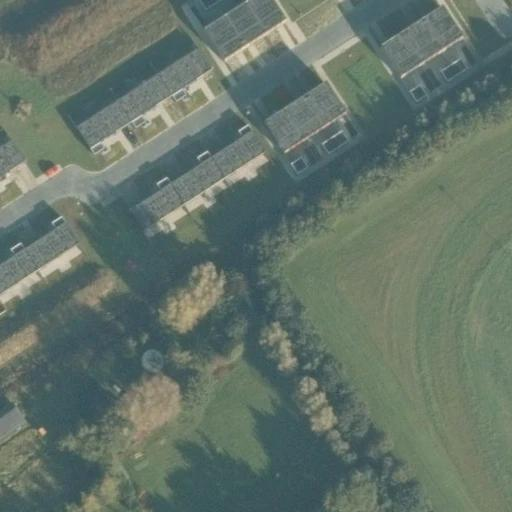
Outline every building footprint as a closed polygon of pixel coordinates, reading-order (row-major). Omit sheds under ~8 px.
[(210,0),(203,0),(198,4),(205,14),(215,7),(210,0)] [(268,0),(255,0),(244,7),(264,38),(284,25),(268,0)] [(244,7),(223,21),(244,51),(264,38),(244,7)] [(441,11),(421,24),(441,55),(461,41),(441,11)] [(223,21),(203,34),(223,65),(244,51),(223,21)] [(421,24),(400,37),(420,68),(441,55),(421,24)] [(400,37),(380,51),(400,82),(420,68),(400,37)] [(198,52),(157,78),(171,99),(181,92),(211,73),(198,52)] [(459,62),(449,68),(456,79),(466,72),(459,62)] [(449,68),(439,75),(446,85),(456,79),(449,68)] [(157,78),(117,104),(130,125),(141,118),(171,99),(157,78)] [(324,86),(304,100),(324,131),(345,117),(324,86)] [(419,88),(408,95),(415,105),(426,98),(419,88)] [(181,92),(171,99),(175,105),(185,99),(181,92)] [(304,100),(283,113),(304,144),(324,131),(304,100)] [(117,104),(76,131),(89,152),(100,145),(130,125),(117,104)] [(283,113),(263,126),(283,157),(304,144),(283,113)] [(141,118),(130,125),(134,131),(145,125),(141,118)] [(247,128),(237,135),(241,141),(251,134),(247,128)] [(241,141),(210,161),(224,182),(265,155),(251,134),(241,141)] [(341,134),(331,141),(337,151),(347,145),(341,134)] [(331,141),(321,147),(327,158),(337,151),(331,141)] [(11,144),(0,151),(0,180),(25,165),(11,144)] [(100,145),(89,152),(93,158),(104,151),(100,145)] [(200,167),(170,187),(183,208),(224,182),(210,161),(200,167)] [(300,161),(290,168),(296,178),(307,171),(300,161)] [(166,181),(156,187),(159,194),(170,187),(166,181)] [(159,194),(129,213),(143,234),(183,208),(170,187),(159,194)] [(61,220),(51,226),(55,232),(65,226),(61,220)] [(55,232),(24,252),(37,273),(78,247),(65,226),(55,232)] [(20,246),(9,253),(14,259),(24,252),(20,246)] [(14,259),(0,268),(0,297),(37,273),(24,252),(14,259)] [(5,410),(0,413),(0,441),(18,428),(5,410)]
